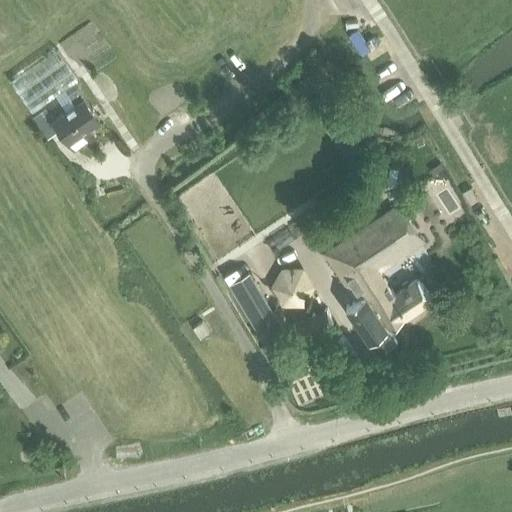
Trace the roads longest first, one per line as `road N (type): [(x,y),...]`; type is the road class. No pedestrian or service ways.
road 1 (secondary): [(11,511),(511,386)]
road 2 (unknown): [(119,486),(0,360)]
